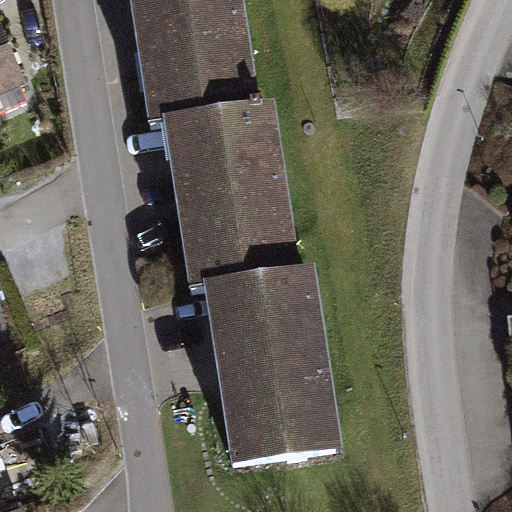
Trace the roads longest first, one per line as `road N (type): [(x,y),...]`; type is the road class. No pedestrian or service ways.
road 1 (residential): [(449,511),(418,317),(439,138),(501,0)]
road 2 (residential): [(152,511),(73,0)]
